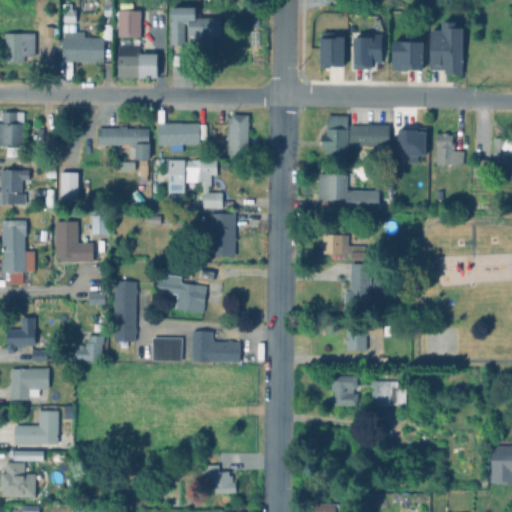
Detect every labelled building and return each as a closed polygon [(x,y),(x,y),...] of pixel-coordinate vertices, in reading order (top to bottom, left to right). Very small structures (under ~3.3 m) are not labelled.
[(162,1),(163,11),(153,11),(153,1),(162,1)] [(78,11),(78,24),(65,23),(66,5),(73,5),(73,10),(78,11)] [(199,18),(223,19),(223,39),(217,39),(216,59),(194,58),(195,39),(190,39),(190,26),(185,25),(185,47),(171,46),(171,20),(173,20),(174,8),(199,8),(199,18)] [(141,13),(140,40),(118,39),(119,13),(141,13)] [(463,27),(463,74),(445,74),(445,68),(431,68),(431,29),(441,29),(441,21),(455,21),(455,27),(463,27)] [(86,39),(104,39),(104,27),(113,27),(113,42),(106,42),(105,64),(64,63),(65,27),(77,27),(77,34),(86,34),(86,39)] [(59,30),(59,37),(55,37),(55,39),(45,39),(45,28),(55,28),(55,30),(59,30)] [(318,66),(342,65),(341,32),(318,32),(318,66)] [(37,35),(37,58),(32,58),(32,60),(28,60),(28,57),(26,58),(26,63),(6,63),(6,35),(37,35)] [(351,35),(351,68),(369,68),(369,62),(380,61),(380,35),(351,35)] [(419,40),(420,68),(405,69),(405,70),(389,70),(389,60),(388,60),(388,40),(397,39),(397,41),(419,40)] [(140,41),(140,46),(142,46),(142,54),(161,54),(161,79),(120,79),(120,46),(122,46),(122,44),(128,44),(128,46),(133,46),(133,41),(140,41)] [(203,124),(203,146),(184,146),(184,153),(172,153),(172,146),(159,146),(159,111),(166,111),(166,124),(203,124)] [(25,114),(25,147),(0,147),(0,112),(7,112),(7,113),(14,113),(19,114),(25,114)] [(347,115),(346,128),(347,128),(346,154),(324,153),(325,147),(321,147),(321,133),(325,133),(325,128),(326,128),(326,114),(347,115)] [(251,116),(250,157),(250,159),(229,159),(229,157),(229,119),(233,119),(233,116),(251,116)] [(388,124),(388,145),(349,145),(349,124),(388,124)] [(129,128),(129,130),(150,130),(150,144),(153,144),(153,161),(139,161),(139,159),(135,159),(135,163),(137,163),(137,172),(119,172),(119,146),(99,146),(100,130),(121,130),(121,128),(129,128)] [(416,162),(416,154),(423,154),(424,129),(397,128),(396,161),(416,162)] [(447,132),(447,134),(452,134),(452,141),(454,141),(454,150),(463,150),(463,165),(435,164),(436,133),(441,134),(441,132),(447,132)] [(511,142),(511,169),(494,169),(494,177),(473,177),(473,158),(492,158),(492,136),(508,137),(508,142),(511,142)] [(24,149),(24,159),(7,158),(8,149),(24,149)] [(57,161),(57,179),(46,180),(46,172),(49,172),(49,167),(41,167),(41,161),(57,161)] [(187,163),(193,163),(193,161),(218,162),(218,177),(204,177),(204,184),(187,184),(187,194),(170,194),(171,161),(187,161),(187,163)] [(149,162),(148,181),(140,181),(140,166),(142,166),(142,162),(149,162)] [(354,168),(354,190),(379,190),(378,212),(336,211),(336,207),(318,206),(318,173),(343,174),(343,168),(354,168)] [(31,171),(31,181),(24,181),(24,194),(17,194),(17,205),(3,205),(3,194),(2,194),(2,171),(31,171)] [(74,190),(74,202),(66,201),(67,189),(74,190)] [(54,191),(54,209),(46,209),(46,191),(54,191)] [(224,202),(223,210),(210,209),(210,201),(224,202)] [(109,215),(109,235),(93,235),(93,215),(109,215)] [(237,215),(237,258),(212,258),(212,215),(237,215)] [(162,218),(161,227),(148,226),(149,217),(162,218)] [(185,219),(185,227),(174,227),(174,219),(185,219)] [(28,221),(28,238),(27,238),(27,253),(37,252),(37,272),(30,272),(31,287),(23,287),(23,286),(8,286),(8,273),(3,273),(3,222),(28,221)] [(95,244),(95,263),(57,263),(57,223),(79,223),(79,244),(95,244)] [(348,233),(348,245),(369,245),(369,258),(350,258),(350,253),(322,253),(322,247),(319,247),(319,242),(322,242),(322,233),(348,233)] [(369,262),(368,304),(348,304),(348,297),(343,297),(343,289),(348,289),(348,261),(369,262)] [(216,273),(214,282),(202,280),(203,271),(216,273)] [(184,278),(183,281),(188,282),(188,284),(199,286),(199,288),(207,289),(208,284),(222,287),(219,305),(208,303),(206,314),(177,310),(180,297),(158,293),(160,281),(168,282),(169,275),(184,278)] [(140,291),(140,296),(139,296),(138,330),(140,330),(140,335),(138,335),(138,342),(116,342),(117,283),(128,282),(139,283),(139,291),(140,291)] [(106,295),(106,306),(90,306),(90,295),(106,295)] [(17,350),(9,351),(9,346),(10,346),(10,331),(22,330),(22,319),(37,318),(38,347),(17,347),(17,350)] [(381,320),(381,333),(366,333),(366,320),(381,320)] [(364,327),(364,348),(345,348),(345,341),(342,341),(343,335),(345,335),(345,327),(364,327)] [(215,343),(229,343),(229,342),(234,342),(234,343),(242,344),(241,364),(193,363),(194,332),(214,333),(214,340),(215,340),(215,343)] [(105,337),(105,346),(104,346),(103,363),(76,362),(76,350),(87,350),(87,344),(90,344),(90,337),(105,337)] [(184,339),(184,363),(156,362),(154,362),(154,339),(157,339),(184,339)] [(57,351),(57,357),(50,357),(50,363),(34,363),(33,352),(57,351)] [(74,367),(74,378),(65,378),(65,367),(74,367)] [(51,370),(51,390),(41,390),(41,398),(31,398),(31,401),(13,401),(13,370),(51,370)] [(356,383),(356,385),(354,385),(354,386),(352,386),(352,392),(355,392),(355,404),(332,403),(332,388),(329,388),(329,374),(355,374),(355,383),(356,383)] [(404,388),(404,402),(396,402),(396,403),(370,403),(371,379),(396,379),(396,388),(404,388)] [(75,407),(74,419),(65,419),(65,407),(75,407)] [(60,412),(60,446),(42,445),(42,447),(16,446),(17,427),(41,427),(41,412),(60,412)] [(511,482),(500,482),(500,481),(491,481),(492,444),(511,444),(511,482)] [(26,464),(26,475),(44,475),(44,489),(37,489),(37,499),(4,498),(4,493),(2,492),(2,475),(6,475),(7,464),(26,464)] [(221,467),(221,474),(232,473),(232,478),(234,478),(235,484),(238,484),(239,494),(216,496),(215,491),(213,491),(212,477),(203,477),(203,468),(221,467)] [(311,511),(311,502),(333,502),(333,511),(311,511)]
